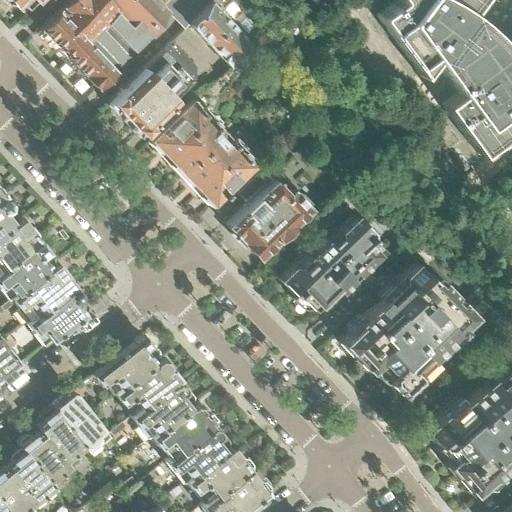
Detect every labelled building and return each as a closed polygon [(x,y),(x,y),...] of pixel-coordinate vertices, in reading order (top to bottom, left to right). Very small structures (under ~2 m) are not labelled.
[(69,26),(78,36),(83,41),(103,21),(115,10),(114,8),(106,0),(64,0),(57,7),(72,23),(69,26)] [(163,20),(169,13),(155,0),(122,0),(114,8),(115,10),(103,21),(131,50),(163,20)] [(122,0),(106,0),(114,8),(122,0)] [(155,0),(169,13),(183,28),(187,25),(188,26),(212,5),(216,0),(155,0)] [(477,155),(511,129),(511,51),(510,53),(498,39),(500,38),(501,35),(501,33),(499,31),(498,31),(496,30),(493,31),(492,33),(482,23),(467,11),(475,0),(395,0),(378,13),(377,15),(377,18),(417,72),(416,74),(419,75),(431,59),(456,92),(440,104),(477,155)] [(230,64),(229,64),(270,25),(263,20),(245,40),(235,30),(212,5),(188,26),(227,67),(230,64)] [(78,36),(69,26),(72,23),(57,7),(36,26),(61,52),(78,36)] [(125,56),(131,50),(103,21),(83,41),(78,36),(61,52),(93,86),(105,75),(104,74),(124,55),(125,56)] [(135,135),(194,78),(195,66),(170,40),(167,43),(104,104),(135,135)] [(227,67),(226,69),(234,77),(239,74),(230,64),(227,67)] [(226,69),(222,73),(230,81),(234,77),(226,69)] [(222,73),(217,77),(226,85),(230,81),(222,73)] [(222,89),(226,85),(217,77),(213,80),(222,89)] [(213,80),(209,84),(218,93),(222,89),(213,80)] [(209,84),(205,88),(214,97),(218,93),(209,84)] [(174,171),(217,131),(208,122),(211,119),(197,104),(194,107),(189,101),(146,142),(155,151),(158,149),(170,162),(168,165),(174,171)] [(217,131),(174,171),(185,183),(188,181),(200,193),(197,196),(206,204),(248,164),(240,154),(243,151),(229,137),(226,140),(217,131)] [(329,142),(329,139),(324,134),(321,134),(315,141),(315,144),(319,148),(322,149),(329,142)] [(266,162),(273,155),(268,149),(260,156),(266,162)] [(287,225),(306,208),(291,191),(288,194),(272,178),(268,182),(259,172),(253,177),(249,179),(245,182),(243,186),(237,191),(246,201),(223,222),(254,255),(272,239),(275,241),(279,241),(288,232),(289,228),(287,225)] [(0,231),(17,218),(0,196),(0,231)] [(364,276),(368,272),(363,267),(361,269),(360,268),(379,249),(366,234),(366,229),(352,215),(335,231),(335,236),(327,243),(323,239),(296,265),(290,265),(277,279),(292,294),(289,297),(299,308),(305,308),(306,306),(309,309),(332,286),(336,290),(348,278),(350,280),(356,281),(362,275),(364,276)] [(0,267),(35,241),(36,234),(30,227),(23,226),(17,218),(0,231),(0,267)] [(0,291),(6,299),(52,262),(52,257),(47,251),(42,250),(35,241),(0,267),(0,291)] [(24,322),(70,286),(70,285),(71,278),(65,272),(58,271),(52,262),(6,299),(6,300),(0,304),(0,312),(13,302),(17,308),(17,311),(21,316),(24,317),(25,319),(23,321),(24,322)] [(368,272),(364,276),(352,288),(357,294),(369,282),(370,284),(368,286),(379,298),(353,323),(354,324),(337,342),(353,359),(354,359),(358,355),(364,361),(369,361),(381,374),(381,379),(382,380),(395,394),(413,376),(413,371),(453,333),(452,332),(470,314),(455,299),(453,301),(449,301),(446,297),(449,293),(436,279),(432,283),(411,262),(399,274),(398,280),(394,284),(385,275),(379,275),(375,279),(368,272)] [(70,286),(24,322),(32,332),(31,333),(40,345),(84,310),(85,305),(76,294),(77,294),(70,286)] [(8,334),(0,340),(0,341),(7,350),(15,343),(8,334)] [(112,392),(156,357),(156,351),(151,345),(146,344),(139,335),(90,373),(99,385),(104,381),(112,392)] [(16,362),(7,351),(0,341),(0,376),(1,376),(7,372),(8,369),(16,362)] [(130,414),(175,379),(175,373),(170,366),(164,365),(163,365),(156,357),(112,392),(121,403),(130,414)] [(511,368),(508,363),(489,379),(487,378),(445,414),(440,414),(421,430),(434,444),(432,446),(445,461),(443,464),(468,493),(487,477),(488,477),(511,456),(511,368)] [(128,415),(145,437),(191,401),(191,396),(186,390),(181,388),(175,380),(175,379),(130,414),(128,415)] [(74,385),(69,389),(77,399),(82,395),(74,385)] [(49,405),(80,445),(82,448),(94,439),(95,441),(104,433),(87,412),(77,399),(69,389),(49,405)] [(169,457),(210,424),(209,423),(210,417),(205,410),(199,410),(198,409),(191,401),(145,437),(146,438),(148,437),(155,447),(159,444),(169,457)] [(70,453),(80,445),(49,405),(38,413),(38,418),(38,419),(32,424),(36,430),(63,464),(72,456),(70,453)] [(111,435),(124,424),(121,420),(108,430),(111,435)] [(184,480),(226,446),(226,441),(221,434),(216,433),(210,424),(169,457),(165,460),(181,481),(184,480)] [(63,464),(36,430),(30,434),(24,433),(16,439),(16,444),(18,447),(47,482),(56,476),(59,479),(69,472),(63,464)] [(184,480),(201,501),(245,469),(245,468),(245,462),(240,455),(234,454),(233,454),(227,446),(226,446),(184,480)] [(49,486),(47,482),(18,447),(8,455),(8,460),(2,465),(33,505),(43,497),(41,493),(49,486)] [(23,511),(33,505),(2,465),(0,466),(0,503),(6,511),(16,511),(19,511),(20,511),(23,511)] [(245,469),(201,501),(197,505),(203,511),(235,511),(262,492),(262,491),(263,484),(258,478),(251,477),(245,469)] [(144,484),(154,476),(150,470),(140,478),(144,484)] [(104,497),(113,489),(109,484),(100,492),(104,497)] [(162,506),(181,491),(176,485),(157,499),(162,506)] [(98,494),(91,499),(94,504),(101,499),(98,494)]
